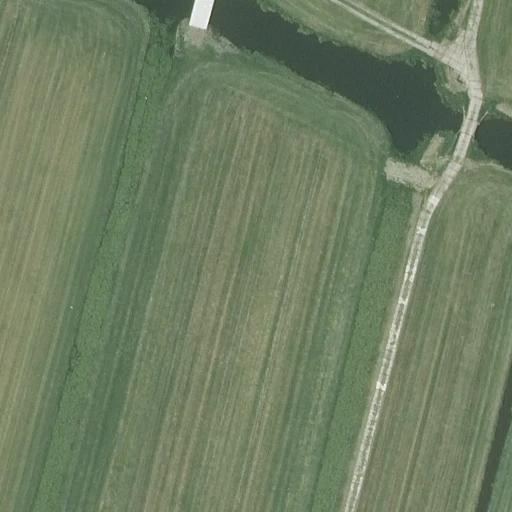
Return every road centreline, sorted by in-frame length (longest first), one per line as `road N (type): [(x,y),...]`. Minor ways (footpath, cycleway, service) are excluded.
road 1 (track): [(477,0),(460,63),(475,98),(463,147),(427,206),(346,511)]
road 2 (track): [(460,63),(337,0)]
